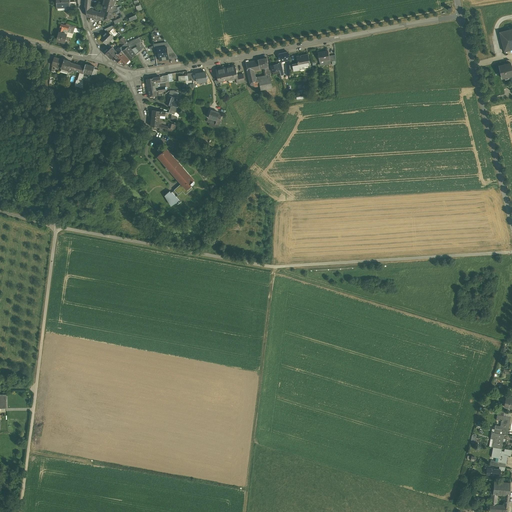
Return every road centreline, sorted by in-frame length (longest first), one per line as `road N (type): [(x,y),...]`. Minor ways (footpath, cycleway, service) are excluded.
road 1 (tertiary): [(131,76),(460,15)]
road 2 (tertiary): [(460,15),(511,224)]
road 3 (residential): [(124,75),(48,106),(56,226)]
